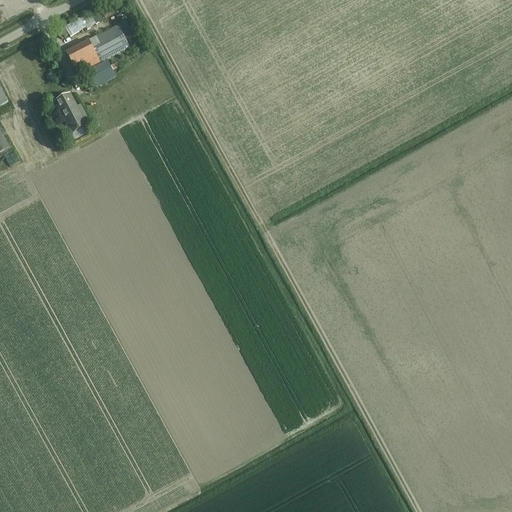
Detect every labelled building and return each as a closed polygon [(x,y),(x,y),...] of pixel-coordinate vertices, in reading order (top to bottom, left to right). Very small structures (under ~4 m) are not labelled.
[(101,23),(96,14),(77,23),(81,32),(101,23)] [(126,42),(136,36),(128,21),(65,55),(77,76),(129,48),(126,42)] [(120,69),(130,64),(128,59),(117,64),(120,69)] [(107,65),(88,74),(97,91),(116,82),(107,65)] [(54,104),(62,119),(70,135),(86,127),(70,95),(54,104)] [(0,154),(9,150),(0,134),(0,154)]
